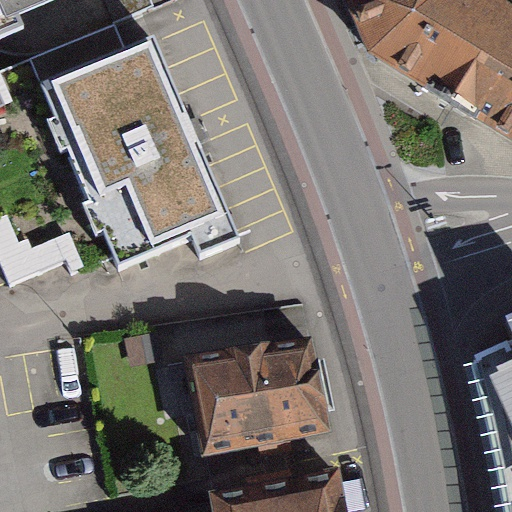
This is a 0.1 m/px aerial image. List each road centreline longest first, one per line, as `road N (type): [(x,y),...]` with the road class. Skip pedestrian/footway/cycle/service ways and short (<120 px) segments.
road 1 (primary): [(270,0),(387,293)]
road 2 (primary): [(387,293),(439,511)]
road 3 (tertiary): [(511,250),(387,293)]
